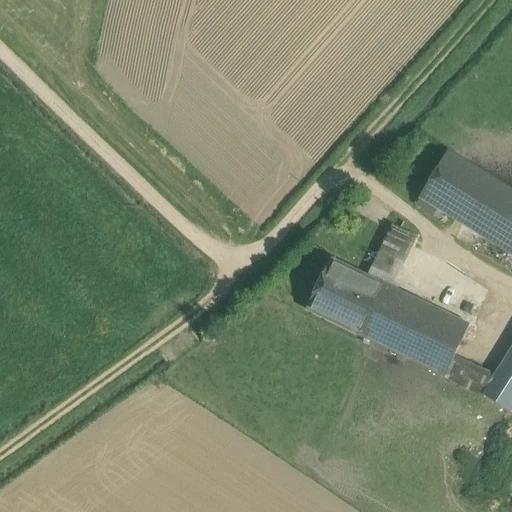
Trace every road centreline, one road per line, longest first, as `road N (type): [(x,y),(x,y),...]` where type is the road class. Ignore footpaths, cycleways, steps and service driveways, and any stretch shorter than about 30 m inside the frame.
road 1 (unclassified): [(0,51),(200,242),(229,258),(261,249),(347,165)]
road 2 (track): [(229,258),(204,305),(0,456)]
road 3 (track): [(347,165),(493,0)]
